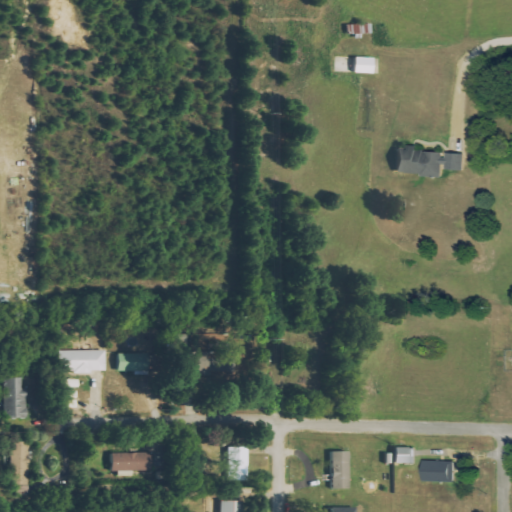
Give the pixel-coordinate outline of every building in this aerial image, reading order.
[(350,73),(368,74),(369,59),(351,58),(350,73)] [(461,154),(442,154),(442,150),(399,149),(398,161),(391,161),(391,175),(440,177),(441,170),(461,171),(461,154)] [(216,335),(189,335),(189,354),(179,354),(179,382),(206,382),(206,357),(216,357),(216,335)] [(269,365),(268,340),(236,341),(236,366),(269,365)] [(104,351),(57,352),(57,373),(104,373),(104,351)] [(135,355),(115,355),(115,372),(135,372),(135,355)] [(24,419),(23,390),(20,390),(20,379),(2,379),(3,420),(24,419)] [(246,482),(244,447),(225,448),(226,483),(246,482)] [(409,465),(409,449),(390,449),(390,464),(409,465)] [(107,472),(148,471),(147,453),(107,455),(107,472)] [(327,453),(328,490),(347,490),(346,453),(327,453)] [(419,482),(452,483),(453,463),(419,461),(419,482)] [(217,511),(238,511),(239,502),(218,502),(217,511)]
